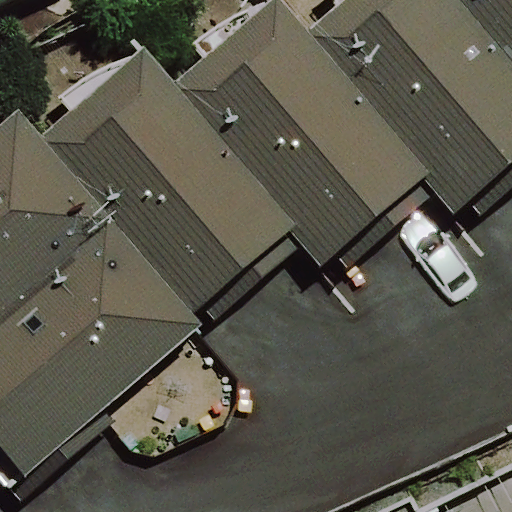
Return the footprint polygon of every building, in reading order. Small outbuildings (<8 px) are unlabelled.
[(511,168),(511,108),(422,1),(421,0),(352,0),(290,53),(410,195),(439,230),(511,168)] [(511,0),(422,0),(422,1),(511,108),(511,0)] [(410,195),(290,53),(260,17),(158,102),(278,248),(307,282),(410,195)] [(93,228),(176,334),(278,248),(158,102),(124,62),(27,144),(93,228)] [(0,315),(93,228),(27,144),(13,127),(0,137),(0,315)] [(93,228),(0,315),(0,484),(11,497),(188,348),(176,334),(93,228)]
